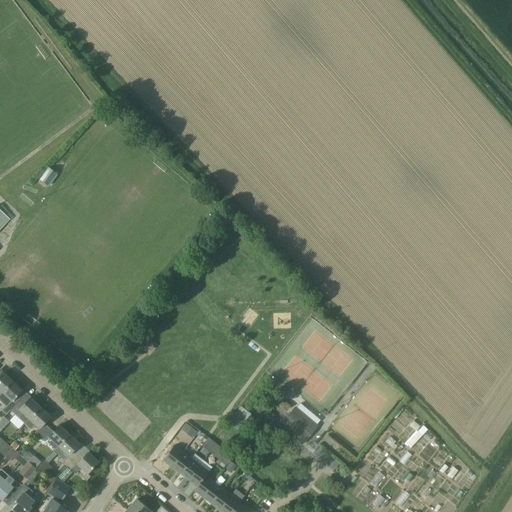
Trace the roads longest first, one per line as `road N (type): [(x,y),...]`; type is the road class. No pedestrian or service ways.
road 1 (residential): [(126,463),(0,344)]
road 2 (residential): [(270,511),(322,465),(268,420)]
